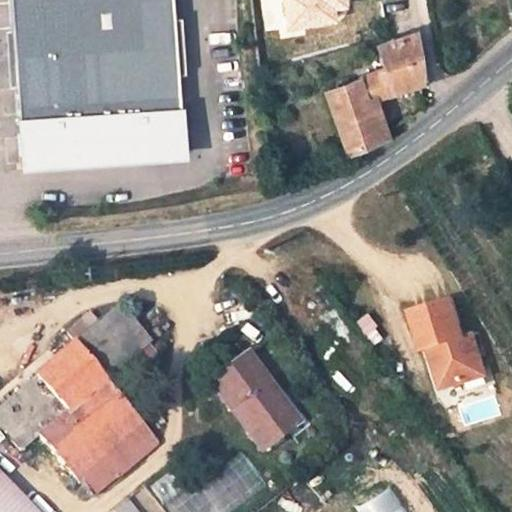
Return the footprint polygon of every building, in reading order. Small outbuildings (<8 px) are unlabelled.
[(178,114),(169,0),(6,0),(19,166),(181,154),(178,114)] [(284,0),(288,30),(337,24),(335,11),(349,9),(348,0),(284,0)] [(413,35),(377,47),(384,70),(323,93),(345,153),(381,138),(365,102),(373,99),(421,82),(413,35)] [(387,132),(373,99),(365,102),(381,138),(387,132)] [(454,298),(411,312),(424,351),(430,348),(433,355),(437,353),(440,362),(436,364),(444,389),(467,382),(465,374),(487,367),(475,333),(466,336),(454,298)] [(108,382),(152,344),(119,306),(86,333),(79,325),(68,334),(75,343),(108,382)] [(75,343),(0,406),(0,429),(21,454),(38,440),(67,472),(91,499),(158,443),(108,382),(75,343)] [(272,443),(297,424),(247,357),(212,385),(221,398),(262,451),(272,443)] [(465,374),(467,382),(489,374),(487,367),(465,374)] [(54,470),(60,477),(67,472),(60,465),(54,470)] [(35,511),(0,476),(0,511),(35,511)] [(134,511),(126,503),(114,511),(134,511)]
